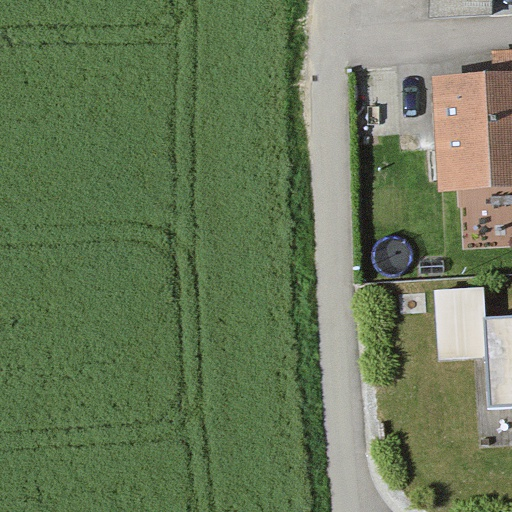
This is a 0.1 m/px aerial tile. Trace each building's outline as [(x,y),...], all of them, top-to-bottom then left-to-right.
[(497,0),(434,0),(434,13),(496,17),(497,0)] [(492,90),(511,89),(511,56),(491,58),(492,83),(492,90)] [(511,89),(492,90),(492,83),(487,83),(440,86),(443,140),(447,198),(511,194),(511,89)] [(490,364),(489,327),(487,299),(439,301),(442,366),(490,364)] [(511,326),(489,327),(490,364),(493,419),(511,417),(511,326)]
